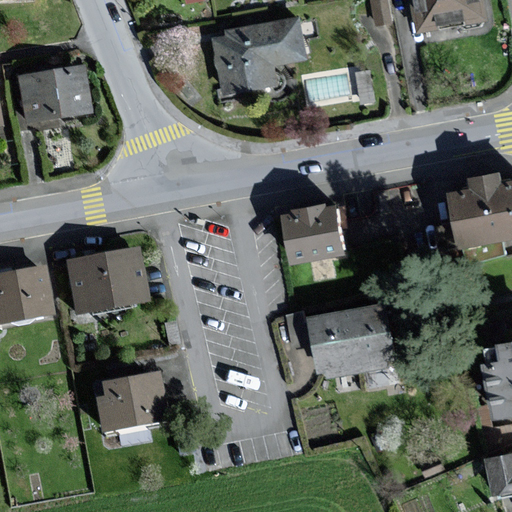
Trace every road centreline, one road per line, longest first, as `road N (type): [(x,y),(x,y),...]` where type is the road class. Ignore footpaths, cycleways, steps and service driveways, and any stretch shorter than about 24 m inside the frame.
road 1 (residential): [(511,131),(176,186)]
road 2 (residential): [(176,186),(97,0)]
road 3 (residential): [(176,186),(0,222)]
